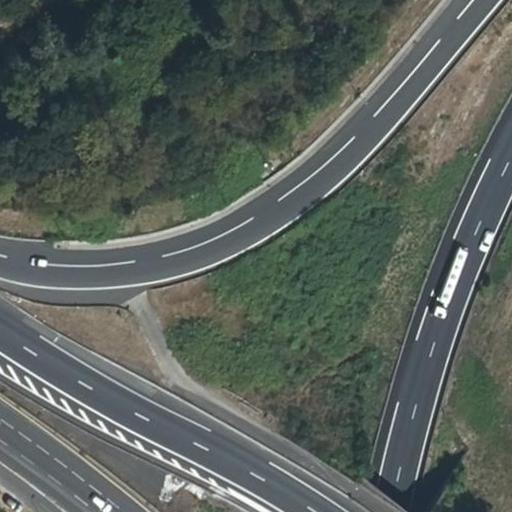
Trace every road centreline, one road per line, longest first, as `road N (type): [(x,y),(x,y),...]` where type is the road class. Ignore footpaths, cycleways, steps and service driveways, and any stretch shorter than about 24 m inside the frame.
road 1 (motorway): [(492,0),(355,153),(219,248),(115,276),(0,268)]
road 2 (motorway): [(511,163),(452,291),(394,511)]
road 3 (motorway): [(313,511),(0,331)]
road 4 (motorway): [(0,422),(120,511)]
